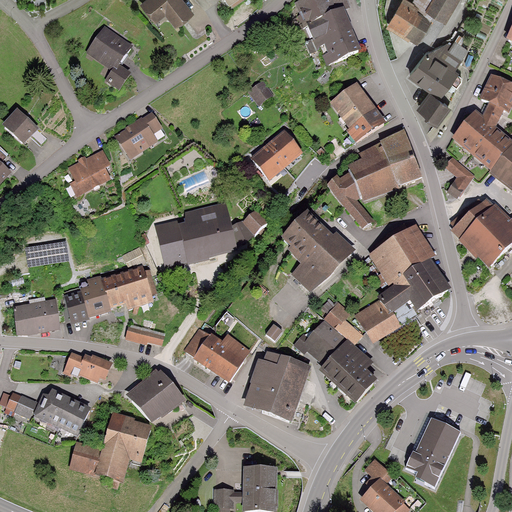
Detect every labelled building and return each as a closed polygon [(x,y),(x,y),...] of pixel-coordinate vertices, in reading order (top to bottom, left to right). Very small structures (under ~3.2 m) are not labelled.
[(182,0),(144,0),(139,5),(154,24),(164,17),(173,29),(193,13),(182,0)] [(224,0),(230,9),(242,0),(224,0)] [(345,0),(304,0),(294,5),(306,30),(342,14),(350,10),(345,0)] [(404,0),(401,0),(386,27),(416,45),(419,40),(430,46),(457,0),(412,0),(411,3),(404,0)] [(342,14),(306,30),(324,70),(360,54),(342,14)] [(103,29),(85,56),(110,73),(113,75),(118,68),(131,48),(103,29)] [(406,77),(428,92),(438,99),(455,73),(459,61),(467,50),(453,42),(449,46),(446,43),(423,52),(406,77)] [(113,75),(110,73),(104,82),(119,92),(130,77),(118,68),(113,75)] [(511,88),(490,78),(478,102),(489,107),(503,114),(507,116),(511,106),(511,88)] [(264,85),(250,96),(262,110),(276,98),(264,85)] [(356,86),(329,106),(348,131),(375,112),(356,86)] [(428,92),(414,108),(435,125),(448,109),(428,92)] [(474,115),(451,142),(489,173),(511,146),(494,131),(503,114),(489,107),(481,120),(474,115)] [(15,112),(1,128),(23,148),(37,133),(15,112)] [(375,112),(348,131),(344,134),(354,148),(385,126),(375,112)] [(150,118),(115,140),(129,163),(164,142),(150,118)] [(283,134),(249,162),(267,184),(301,156),(283,134)] [(403,134),(345,161),(349,171),(359,197),(362,203),(420,182),(403,134)] [(511,145),(511,146),(489,173),(486,177),(511,194),(511,145)] [(101,154),(68,170),(75,185),(69,187),(76,201),(110,184),(105,173),(109,171),(101,154)] [(455,181),(446,194),(457,201),(472,178),(450,161),(442,171),(455,181)] [(0,167),(0,184),(9,175),(0,167)] [(359,197),(349,171),(340,181),(336,178),(326,189),(361,232),(371,226),(355,205),(359,197)] [(178,220),(156,226),(165,270),(187,263),(188,266),(211,260),(211,258),(237,251),(237,249),(231,227),(225,202),(187,212),(185,224),(180,225),(178,220)] [(486,202),(448,234),(487,271),(511,246),(511,219),(510,221),(486,202)] [(242,223),(231,227),(237,249),(256,238),(270,224),(256,210),(242,223)] [(306,215),(279,243),(289,252),(286,255),(298,266),(289,277),(310,295),(329,280),(354,253),(334,237),(331,239),(306,215)] [(414,227),(367,258),(387,288),(392,286),(429,261),(434,258),(414,227)] [(68,260),(65,244),(27,250),(30,266),(68,260)] [(449,292),(429,261),(392,286),(392,288),(376,299),(378,302),(352,316),(371,346),(416,318),(413,314),(449,292)] [(143,267),(102,280),(112,309),(126,304),(128,310),(154,302),(152,296),(158,294),(151,271),(145,271),(143,267)] [(112,309),(102,280),(101,277),(88,280),(89,286),(81,288),(82,292),(90,318),(112,312),(112,309)] [(90,318),(82,292),(64,297),(72,325),(90,320),(90,318)] [(29,336),(61,329),(56,301),(13,308),(18,336),(29,336)] [(321,322),(323,323),(346,342),(353,347),(361,337),(334,308),(321,322)] [(322,369),(346,342),(323,323),(307,340),(302,336),(292,348),(303,357),(306,354),(322,369)] [(130,325),(126,340),(147,346),(148,342),(162,346),(165,335),(130,325)] [(194,358),(210,336),(199,328),(183,350),(194,358)] [(194,358),(193,359),(229,385),(253,352),(229,335),(223,343),(211,334),(210,336),(194,358)] [(322,369),(317,374),(354,407),(376,382),(366,373),(372,365),(353,347),(346,342),(322,369)] [(63,373),(77,379),(79,376),(99,385),(100,381),(105,383),(113,363),(92,355),(91,357),(86,354),(84,357),(71,352),(63,373)] [(251,388),(244,408),(290,423),(309,369),(265,354),(262,364),(256,362),(247,386),(251,388)] [(159,369),(128,394),(152,424),(183,399),(159,369)] [(32,417),(78,438),(92,408),(52,389),(43,394),(38,402),(32,417)] [(38,402),(20,396),(12,415),(29,422),(32,417),(38,402)] [(134,418),(113,413),(104,447),(76,440),(68,470),(123,484),(130,461),(142,464),(152,427),(133,421),(134,418)] [(434,492),(460,433),(426,418),(404,470),(417,476),(414,483),(434,492)] [(373,463),(364,472),(371,478),(366,484),(371,489),(358,502),(368,511),(395,511),(404,504),(386,487),(392,481),(373,463)] [(277,468),(243,468),(243,511),(277,511),(277,468)] [(232,492),(212,492),(212,510),(232,510),(232,492)]
